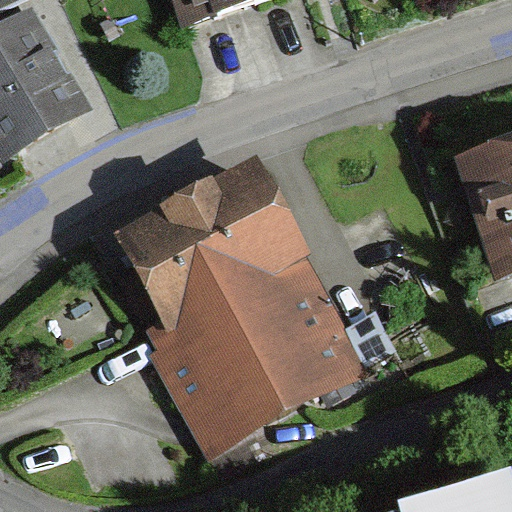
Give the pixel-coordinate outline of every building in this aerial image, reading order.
[(0,0),(0,26),(55,0),(0,0)] [(299,0),(202,0),(211,31),(301,5),(299,0)] [(28,24),(0,40),(0,161),(8,175),(89,127),(28,24)] [(511,161),(464,177),(501,288),(511,284),(511,161)] [(260,182),(114,260),(221,459),(367,381),(260,182)] [(511,511),(511,498),(473,511),(511,511)]
